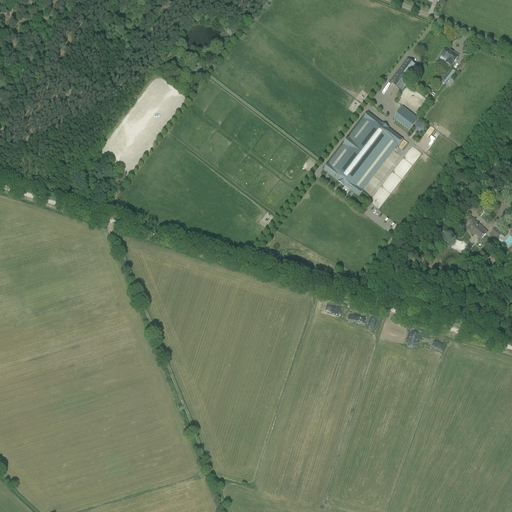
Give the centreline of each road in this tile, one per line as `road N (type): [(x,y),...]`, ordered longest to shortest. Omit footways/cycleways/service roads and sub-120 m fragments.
road 1 (track): [(0,184),(511,351)]
road 2 (track): [(224,511),(107,217)]
road 3 (track): [(436,16),(247,263)]
road 4 (unclassified): [(389,0),(511,45)]
